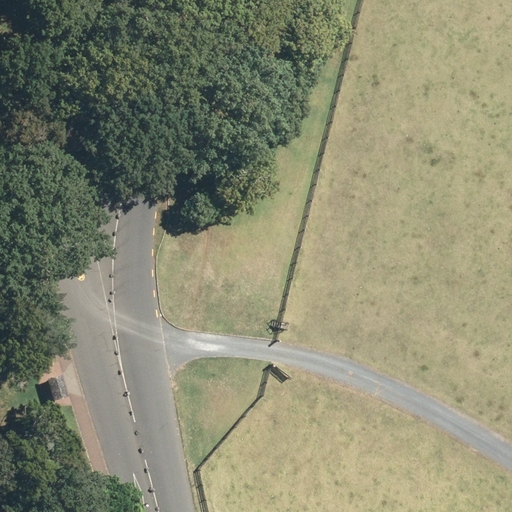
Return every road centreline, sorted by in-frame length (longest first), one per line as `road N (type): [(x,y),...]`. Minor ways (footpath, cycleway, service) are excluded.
road 1 (unclassified): [(175,0),(146,169),(136,330),(176,511)]
road 2 (track): [(511,455),(378,382),(270,351),(136,330)]
